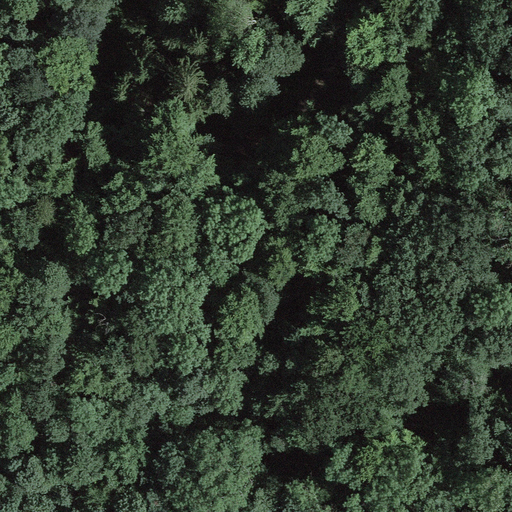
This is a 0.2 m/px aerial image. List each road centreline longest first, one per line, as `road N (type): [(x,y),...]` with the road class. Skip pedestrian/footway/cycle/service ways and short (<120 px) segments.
road 1 (track): [(383,0),(308,108),(231,151),(0,157)]
road 2 (track): [(0,449),(122,473),(202,511)]
